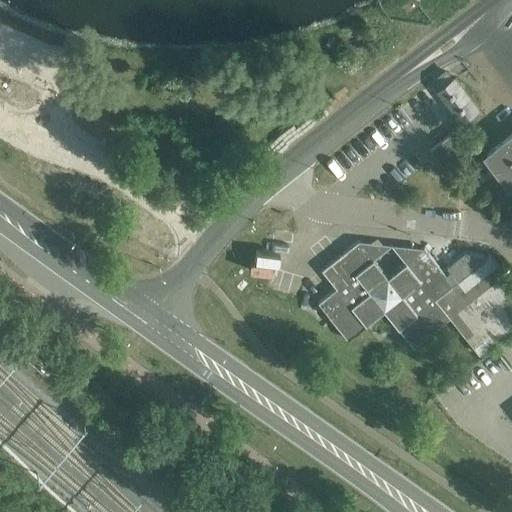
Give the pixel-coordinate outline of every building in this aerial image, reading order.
[(456,79),(456,78),(454,79),(453,80),(447,72),(436,80),(442,88),(440,90),(462,120),(478,108),(456,79)] [(451,165),(478,144),(462,124),(431,149),(439,159),(446,169),(449,167),(451,165)] [(511,134),(488,153),(498,167),(511,184),(511,134)] [(511,319),(501,306),(511,297),(511,282),(490,254),(455,282),(453,284),(424,247),(406,262),(387,276),(373,258),(358,240),(340,254),(324,267),(321,269),(322,270),(336,287),(318,302),(347,339),(384,310),(400,330),(413,346),(449,317),(478,354),(511,326),(511,319)] [(391,243),(358,240),(369,254),(373,258),(391,243)] [(409,259),(424,247),(391,243),(406,262),(409,259)]
